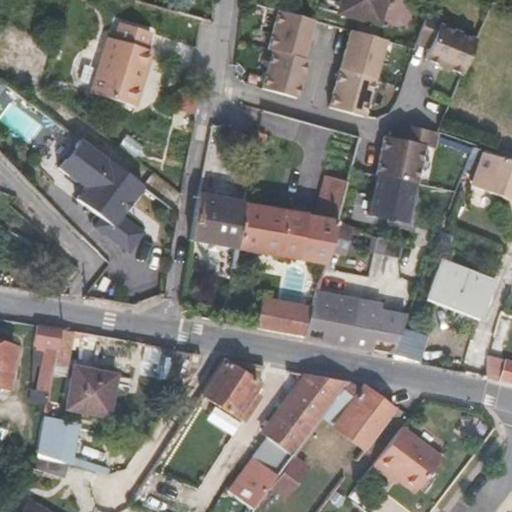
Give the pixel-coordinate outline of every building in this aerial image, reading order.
[(384,0),(342,0),(339,14),(378,25),(384,0)] [(290,15),(277,11),(266,50),(271,51),(300,59),(311,20),(290,15)] [(443,17),(428,11),(416,41),(430,47),(425,59),(461,75),(476,41),(439,26),(443,17)] [(100,30),(92,64),(135,88),(147,42),(140,40),(144,24),(113,15),(109,32),(100,30)] [(364,35),(350,31),(339,70),(373,79),(383,40),(364,35)] [(300,59),(271,51),(261,89),(294,99),(305,60),(300,59)] [(135,88),(92,64),(86,86),(132,99),(135,88)] [(373,79),(339,70),(329,108),(362,117),(373,79)] [(182,103),(186,83),(170,81),(167,101),(182,103)] [(261,125),(296,136),(301,120),(267,108),(261,125)] [(384,137),(367,216),(406,224),(423,144),(434,147),(437,133),(401,125),(398,140),(384,137)] [(511,161),(481,152),(468,186),(489,193),(491,190),(501,193),(511,197),(511,161)] [(127,217),(146,193),(102,158),(74,193),(108,221),(117,209),(127,217)] [(342,179),(345,171),(332,168),(330,176),(342,179)] [(331,217),(332,215),(342,179),(330,176),(322,173),(312,214),(331,217)] [(231,246),(240,202),(193,194),(185,239),(231,246)] [(251,204),(240,202),(231,246),(296,256),(303,213),(286,210),(288,203),(279,201),(278,209),(264,206),(266,198),(252,195),(251,204)] [(312,214),(303,213),(296,256),(319,260),(331,217),(312,214)] [(494,282),(440,260),(426,295),(457,307),(459,303),(482,312),(494,282)] [(59,265),(44,262),(42,278),(56,281),(59,265)] [(262,300),(256,329),(391,355),(401,329),(406,316),(378,311),(378,305),(314,293),(309,309),(262,300)] [(457,307),(426,295),(425,299),(479,320),(482,312),(459,303),(457,307)] [(49,392),(54,365),(61,329),(37,325),(33,346),(43,348),(37,385),(40,386),(39,390),(49,392)] [(61,329),(54,365),(66,367),(74,332),(61,329)] [(401,329),(391,355),(389,359),(418,365),(427,336),(401,329)] [(14,373),(18,350),(0,346),(0,387),(15,390),(18,373),(14,373)] [(158,373),(187,378),(191,353),(178,351),(163,348),(158,373)] [(511,362),(488,356),(486,379),(511,386),(511,362)] [(257,384),(222,362),(201,395),(241,422),(259,395),(253,391),(257,384)] [(107,414),(114,376),(74,368),(67,407),(107,414)] [(316,424),(321,417),(348,382),(305,374),(261,434),(265,438),(228,490),(252,509),(261,498),(269,486),(283,468),(292,456),(316,424)] [(321,417),(332,426),(360,389),(352,383),(349,380),(348,382),(321,417)] [(360,389),(332,426),(364,450),(394,410),(363,386),(360,389)] [(73,426),(43,420),(37,452),(65,462),(73,426)] [(439,459),(400,429),(370,467),(384,478),(387,475),(396,482),(412,494),(439,459)] [(62,480),(65,462),(37,452),(34,469),(62,480)] [(269,486),(280,495),(283,497),(306,466),(292,456),(283,468),(269,486)] [(396,482),(387,475),(384,478),(394,485),(396,482)] [(261,498),(252,509),(255,511),(266,511),(280,495),(269,486),(261,498)] [(43,511),(27,502),(21,511),(43,511)]
